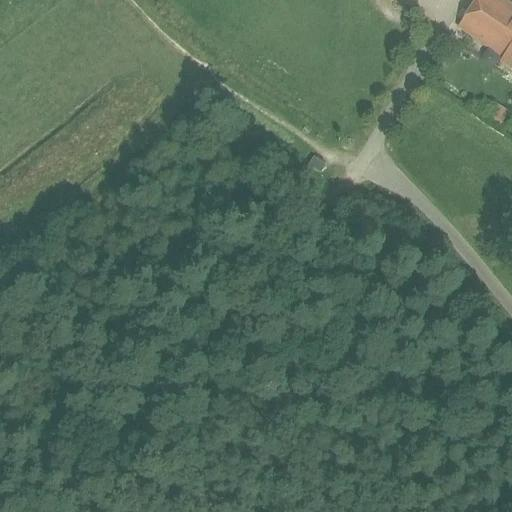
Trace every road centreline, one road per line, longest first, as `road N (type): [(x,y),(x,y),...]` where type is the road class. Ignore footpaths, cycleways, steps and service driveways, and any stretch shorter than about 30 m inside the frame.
road 1 (track): [(32,511),(349,171),(369,162)]
road 2 (track): [(369,162),(420,200),(511,309)]
